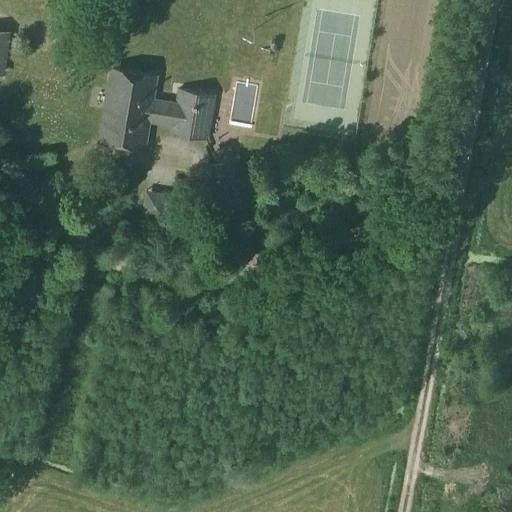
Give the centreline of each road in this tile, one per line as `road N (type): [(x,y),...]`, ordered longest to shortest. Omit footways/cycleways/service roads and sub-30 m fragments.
road 1 (track): [(0,179),(132,265),(279,259),(450,189),(394,511)]
road 2 (unclassified): [(450,189),(493,0)]
